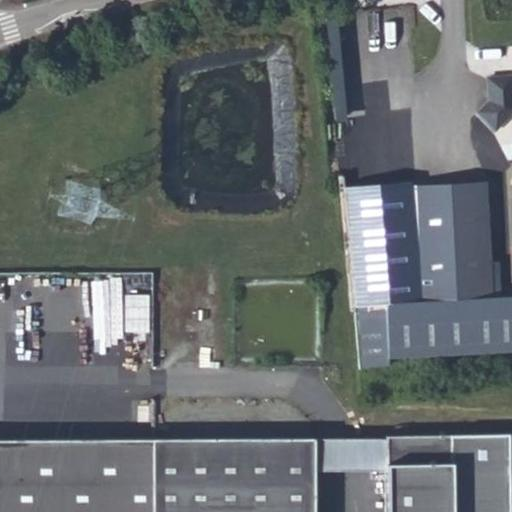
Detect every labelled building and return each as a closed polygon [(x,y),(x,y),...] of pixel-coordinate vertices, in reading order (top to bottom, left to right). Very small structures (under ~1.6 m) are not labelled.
[(510,59),(486,60),(487,84),(475,97),(492,114),(511,94),(510,59)] [(479,187),(412,190),(418,304),(484,300),(479,187)] [(418,304),(382,306),(383,314),(350,316),(353,368),(383,367),(382,358),(511,350),(511,298),(484,300),(418,304)] [(508,511),(507,432),(385,436),(385,511),(508,511)] [(0,511),(317,511),(317,439),(152,438),(0,439),(0,511)]
